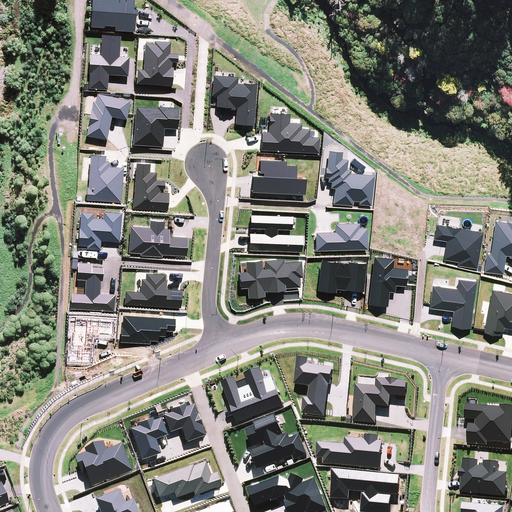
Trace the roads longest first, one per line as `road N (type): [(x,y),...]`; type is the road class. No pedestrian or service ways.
road 1 (residential): [(221,346),(68,416),(43,456),(50,511)]
road 2 (residential): [(442,352),(297,326),(221,346)]
road 3 (residential): [(209,165),(216,207),(210,309),(221,346)]
road 4 (residential): [(427,511),(442,352)]
